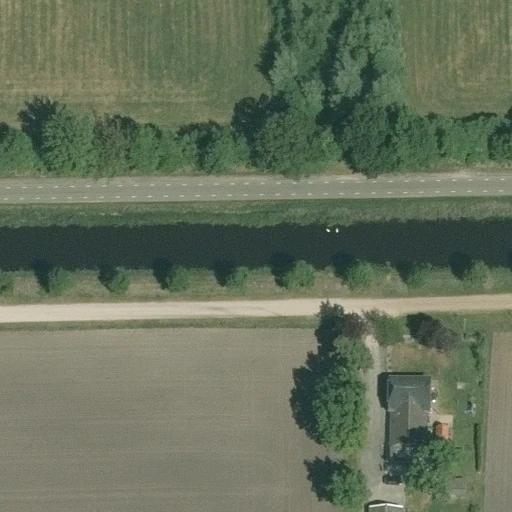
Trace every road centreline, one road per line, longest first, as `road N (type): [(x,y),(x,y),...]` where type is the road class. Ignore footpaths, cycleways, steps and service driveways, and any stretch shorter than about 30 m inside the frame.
road 1 (tertiary): [(0,192),(511,186)]
road 2 (track): [(0,315),(373,308)]
road 3 (track): [(373,308),(511,303)]
